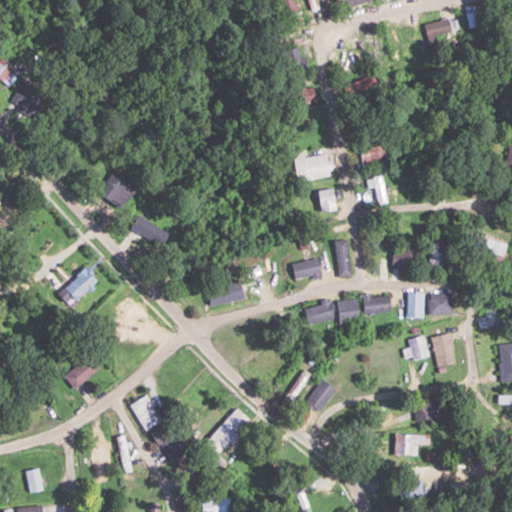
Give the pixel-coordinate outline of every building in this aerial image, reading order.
[(296,5),(293,0),(277,0),(283,12),(296,5)] [(420,23),(425,43),(449,37),(444,17),(420,23)] [(304,55),(296,55),(296,46),(283,46),(283,71),(304,71),(304,55)] [(0,81),(6,87),(17,74),(0,59),(0,81)] [(366,75),(340,87),(344,97),(370,85),(366,75)] [(8,102),(31,114),(42,92),(19,80),(8,102)] [(312,83),(296,83),(296,104),(312,104),(312,83)] [(387,155),(382,140),(361,147),(365,162),(387,155)] [(498,185),(511,187),(511,141),(505,141),(498,185)] [(293,154),(294,179),(327,178),(326,153),(293,154)] [(96,191),(110,202),(128,178),(114,167),(96,191)] [(365,173),(376,200),(386,195),(375,169),(365,173)] [(314,191),(319,212),(335,209),(330,187),(314,191)] [(168,233),(137,215),(128,230),(159,248),(168,233)] [(479,255),(498,262),(503,246),(472,235),(468,245),(481,249),(479,255)] [(331,240),(334,276),(347,275),(344,239),(331,240)] [(414,240),(397,240),(397,250),(388,250),(388,269),(414,269),(414,240)] [(441,252),(434,252),(434,244),(426,244),(426,272),(441,272),(441,252)] [(287,265),(292,282),(318,274),(313,257),(287,265)] [(61,288),(75,303),(97,281),(82,267),(61,288)] [(241,298),(237,279),(203,288),(208,306),(241,298)] [(420,317),(420,291),(403,291),(403,317),(420,317)] [(358,296),(360,314),(387,311),(385,293),(358,296)] [(448,313),(448,293),(425,293),(425,313),(448,313)] [(356,321),(353,298),(332,301),(335,324),(356,321)] [(329,318),(326,301),(300,306),(303,323),(329,318)] [(476,328),(505,325),(504,313),(496,313),(495,307),(483,308),(484,315),(475,316),(476,328)] [(435,366),(455,362),(450,332),(430,335),(435,366)] [(405,338),(407,347),(401,348),(405,361),(427,355),(421,334),(405,338)] [(511,379),(511,342),(498,343),(498,379),(511,379)] [(62,374),(72,388),(99,367),(89,354),(62,374)] [(308,372),(299,368),(281,403),(290,408),(308,372)] [(302,403),(316,412),(333,388),(320,378),(302,403)] [(212,402),(196,389),(182,405),(198,419),(212,402)] [(45,412),(36,393),(8,405),(17,425),(45,412)] [(128,403),(140,426),(158,417),(146,394),(128,403)] [(448,419),(448,397),(422,397),(422,407),(413,407),(413,419),(448,419)] [(248,419),(236,407),(203,440),(214,452),(248,419)] [(149,434),(165,456),(181,445),(165,423),(149,434)] [(392,455),(417,455),(417,444),(428,444),(428,433),(392,433),(392,455)] [(115,436),(122,472),(130,470),(123,434),(115,436)] [(104,464),(111,463),(108,437),(101,438),(104,464)] [(23,470),(28,492),(41,489),(37,467),(23,470)] [(421,502),(421,480),(400,480),(400,502),(421,502)] [(200,511),(226,511),(232,511),(229,496),(198,501),(200,511)] [(147,504),(148,511),(159,511),(156,502),(147,504)] [(65,511),(66,503),(44,503),(43,511),(65,511)]
